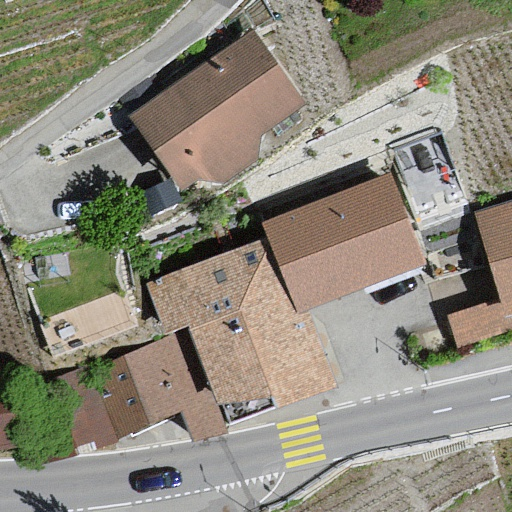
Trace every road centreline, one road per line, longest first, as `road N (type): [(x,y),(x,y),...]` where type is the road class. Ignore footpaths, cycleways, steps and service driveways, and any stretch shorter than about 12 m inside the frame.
road 1 (tertiary): [(208,464),(511,396)]
road 2 (tertiary): [(0,487),(208,464)]
